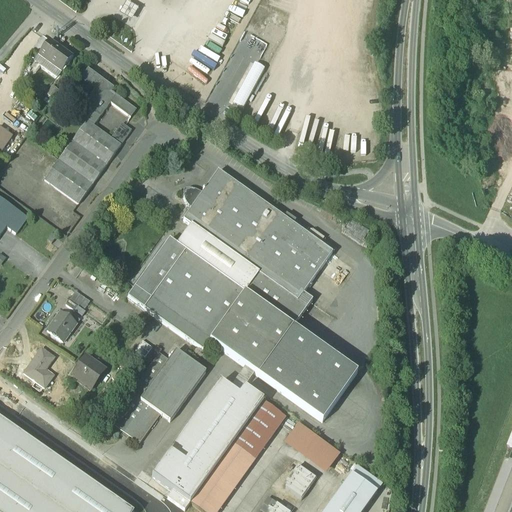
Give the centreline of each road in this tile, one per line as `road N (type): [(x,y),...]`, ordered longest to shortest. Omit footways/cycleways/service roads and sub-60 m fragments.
road 1 (tertiary): [(336,193),(297,178),(35,0)]
road 2 (secondary): [(411,215),(424,369),(419,511)]
road 3 (residential): [(0,345),(151,134)]
road 4 (residential): [(155,511),(0,397)]
road 5 (secondary): [(411,0),(404,136)]
